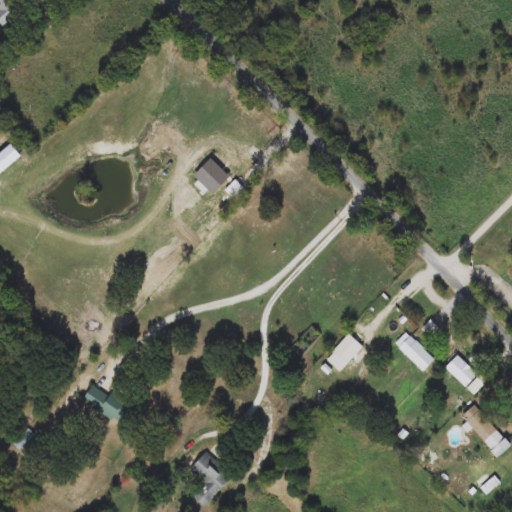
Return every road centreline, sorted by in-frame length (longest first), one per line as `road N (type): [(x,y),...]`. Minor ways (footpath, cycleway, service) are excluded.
road 1 (residential): [(511,341),(177,0)]
road 2 (residential): [(109,368),(173,313),(292,268),(368,187)]
road 3 (residential): [(231,430),(263,391),(267,313),(292,268)]
